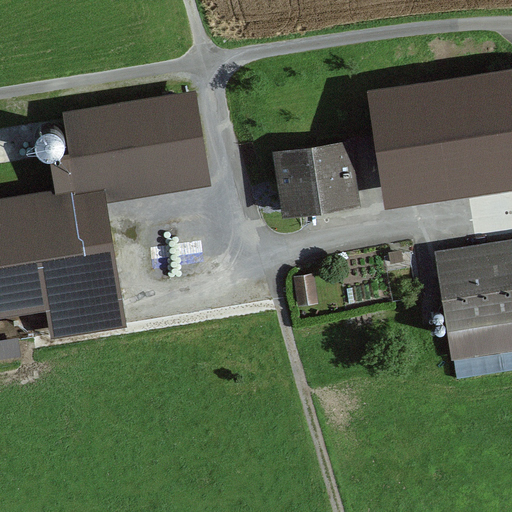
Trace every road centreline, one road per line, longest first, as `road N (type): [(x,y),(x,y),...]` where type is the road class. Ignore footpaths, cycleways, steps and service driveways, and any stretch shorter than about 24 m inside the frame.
road 1 (track): [(191,0),(337,511)]
road 2 (track): [(0,97),(426,33),(511,28)]
road 3 (unknown): [(511,216),(262,249)]
